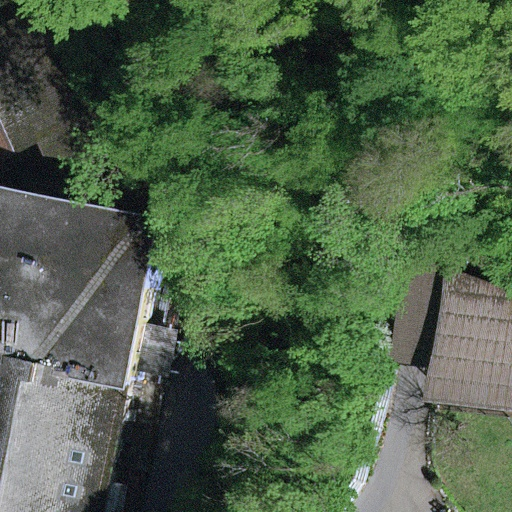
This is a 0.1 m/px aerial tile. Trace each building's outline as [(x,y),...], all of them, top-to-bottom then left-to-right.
[(149,196),(48,14),(0,38),(0,174),(4,182),(12,178),(34,167),(53,157),(58,155),(82,204),(150,217),(149,196)] [(144,382),(176,222),(150,217),(82,204),(75,203),(48,197),(20,192),(0,188),(0,350),(137,377),(137,380),(144,382)] [(511,299),(458,277),(445,374),(511,382),(511,299)] [(0,511),(110,511),(137,380),(137,377),(0,350),(0,511)] [(443,395),(511,403),(511,382),(445,374),(443,395)]
